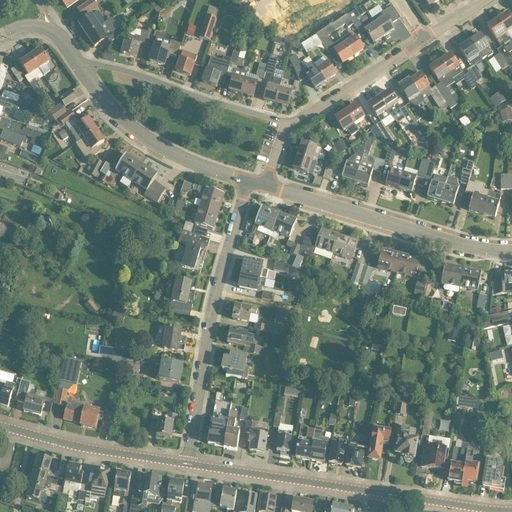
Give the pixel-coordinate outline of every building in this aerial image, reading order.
[(60,0),(67,9),(80,0),(60,0)] [(438,0),(423,0),(429,8),(439,2),(438,0)] [(84,7),(89,15),(98,9),(92,1),(91,2),(84,7)] [(161,5),(154,11),(157,15),(164,10),(161,5)] [(347,17),(353,26),(359,22),(357,19),(361,17),(367,13),(363,6),(347,17)] [(227,17),(236,20),(239,10),(229,8),(227,17)] [(392,8),(383,14),(382,14),(373,20),(373,21),(372,21),(383,38),(394,31),(391,26),(400,20),(392,8)] [(105,24),(97,13),(79,25),(86,37),(105,24)] [(510,40),(511,39),(511,20),(508,14),(498,21),(509,39),(510,40)] [(199,39),(210,43),(216,21),(206,17),(199,39)] [(347,30),(353,26),(347,17),(332,27),(332,26),(331,27),(335,32),(345,26),(347,30)] [(372,21),(363,28),(359,22),(353,26),(360,35),(365,32),(373,45),(383,38),(372,21)] [(487,28),(499,46),(509,39),(498,21),(487,28)] [(246,32),(254,34),(256,24),(248,22),(246,32)] [(94,48),(101,44),(105,49),(103,51),(104,52),(124,38),(120,31),(114,34),(106,23),(105,24),(86,37),(94,48)] [(196,29),(189,27),(186,35),(193,37),(196,29)] [(327,38),(335,32),(331,27),(316,36),(329,56),(334,53),(342,65),(353,58),(341,41),(333,46),(327,38)] [(125,42),(124,46),(122,55),(137,59),(141,43),(146,45),(151,46),(154,31),(149,30),(148,34),(143,33),(142,39),(136,38),(135,40),(129,38),(128,43),(125,42)] [(341,41),(353,58),(363,52),(351,34),(341,41)] [(481,61),(482,61),(487,57),(488,58),(492,55),(480,36),(469,43),(481,61)] [(274,45),(280,47),(282,40),(275,39),(274,45)] [(309,41),(301,45),(306,53),(314,48),(309,41)] [(168,49),(154,45),(149,63),(164,67),(167,57),(176,59),(181,46),(169,43),(168,49)] [(482,62),(482,61),(481,61),(469,43),(459,50),(471,68),(467,71),(469,74),(476,85),(483,81),(474,67),(482,62)] [(502,48),(501,48),(497,51),(508,69),(511,66),(511,62),(511,61),(507,54),(504,51),(502,48)] [(30,58),(39,70),(45,66),(49,63),(40,51),(30,58)] [(231,61),(230,64),(242,67),(244,60),(238,59),(240,53),(234,51),(231,61)] [(197,57),(183,52),(176,73),(190,78),(197,57)] [(303,69),(301,64),(295,56),(289,60),(296,73),(296,74),(303,69)] [(452,81),(462,75),(450,56),(440,63),(452,81)] [(494,59),(502,72),(507,68),(499,56),(494,59)] [(37,78),(42,75),(39,70),(30,58),(20,65),(28,77),(25,79),(29,86),(38,80),(37,78)] [(230,64),(231,61),(223,58),(218,73),(207,69),(207,70),(202,84),(216,89),(221,74),(227,76),(230,64)] [(266,75),(273,76),(277,61),(270,59),(266,75)] [(335,77),(326,63),(316,70),(325,84),(335,77)] [(438,92),(450,110),(457,106),(444,86),(452,81),(440,63),(429,70),(442,89),(438,92)] [(266,71),(267,66),(259,64),(256,77),(255,79),(258,79),(263,81),(266,71)] [(315,67),(313,65),(303,72),(315,90),(325,84),(316,70),(314,67),(315,67)] [(19,84),(25,79),(17,67),(10,71),(19,84)] [(245,82),(247,75),(247,74),(235,71),(229,92),(241,96),(245,82)] [(469,74),(464,77),(462,78),(464,81),(471,92),(478,87),(476,85),(469,74)] [(410,82),(420,97),(430,90),(420,76),(410,82)] [(275,105),(281,85),(282,82),(270,79),(268,86),(263,102),(275,105)] [(253,99),(257,85),(245,82),(241,96),(253,99)] [(281,85),(275,105),(287,108),(292,92),(299,94),(299,84),(295,82),(293,88),(281,85)] [(425,104),(423,102),(420,97),(410,82),(400,89),(410,105),(405,108),(416,124),(416,123),(424,118),(418,108),(425,104)] [(436,88),(431,91),(430,92),(433,96),(431,97),(439,110),(441,109),(446,105),(438,92),(437,90),(436,88)] [(2,99),(17,104),(19,97),(4,92),(2,99)] [(72,92),(64,98),(60,100),(65,108),(77,99),(72,92)] [(416,124),(405,108),(401,111),(389,93),(379,100),(391,118),(397,125),(398,124),(405,120),(409,126),(412,131),(418,127),(416,123),(416,124)] [(500,94),(489,101),(495,110),(505,103),(500,94)] [(2,99),(0,98),(0,107),(11,111),(13,105),(16,106),(17,104),(2,99)] [(380,124),(381,124),(391,118),(379,100),(368,106),(380,124)] [(59,121),(67,115),(61,105),(49,114),(55,123),(59,121)] [(345,113),(354,126),(364,120),(355,107),(345,113)] [(483,109),(477,113),(481,119),(487,115),(483,109)] [(511,116),(510,109),(500,112),(502,123),(511,120),(511,116)] [(59,121),(64,128),(66,126),(65,125),(74,119),(75,120),(76,119),(71,112),(67,115),(59,121)] [(343,133),(354,126),(345,113),(335,120),(343,133)] [(96,131),(88,119),(70,131),(78,144),(83,140),(96,131)] [(380,124),(375,127),(385,143),(382,145),(389,147),(393,148),(394,144),(394,143),(385,128),(381,124),(380,124)] [(373,142),(382,145),(385,143),(375,127),(369,131),(374,137),(368,141),(373,142)] [(458,134),(454,128),(449,132),(452,137),(458,134)] [(0,138),(0,139),(20,148),(24,139),(3,130),(0,138)] [(96,131),(83,140),(91,152),(104,143),(96,131)] [(68,139),(64,132),(59,135),(63,142),(68,139)] [(32,139),(30,145),(38,148),(40,142),(32,139)] [(368,141),(368,140),(365,141),(350,150),(355,156),(349,160),(347,164),(346,164),(341,180),(355,184),(368,141)] [(342,141),(333,146),(339,156),(348,150),(342,141)] [(368,188),(374,167),(366,164),(373,142),(368,141),(355,184),(368,188)] [(297,158),(313,163),(318,150),(302,144),(297,158)] [(384,164),(391,166),(392,165),(396,149),(393,148),(389,147),(385,163),(384,162),(384,164)] [(20,157),(36,165),(40,158),(28,154),(22,152),(20,157)] [(131,183),(141,167),(125,156),(115,173),(131,183)] [(312,177),(317,164),(313,163),(297,158),(293,171),(312,177)] [(440,203),(447,179),(433,176),(434,170),(437,171),(440,161),(437,161),(432,159),(431,161),(431,163),(429,163),(424,179),(433,181),(432,184),(431,184),(426,199),(440,203)] [(424,179),(429,163),(426,162),(422,160),(418,173),(418,174),(417,177),(424,179)] [(98,175),(99,175),(100,174),(99,173),(103,165),(95,161),(89,175),(96,179),(98,175)] [(467,186),(472,173),(471,173),(474,164),(469,163),(466,171),(463,170),(461,174),(463,175),(460,184),(467,186)] [(404,170),(391,166),(385,187),(398,191),(402,177),(404,170)] [(141,167),(131,183),(146,193),(144,197),(157,205),(165,191),(153,184),(157,177),(141,167)] [(330,182),(334,169),(327,167),(323,180),(330,182)] [(40,177),(42,171),(36,168),(34,174),(40,177)] [(411,195),(415,181),(402,177),(398,191),(411,195)] [(447,179),(440,203),(453,207),(459,188),(457,184),(458,180),(449,178),(449,179),(448,179),(447,179)] [(199,208),(218,214),(223,196),(206,190),(184,183),(180,194),(184,195),(193,191),(197,192),(203,199),(203,200),(201,200),(199,208)] [(486,200),(481,216),(495,220),(500,204),(498,203),(499,198),(488,195),(487,200),(486,200)] [(481,216),(486,200),(473,196),(468,212),(481,216)] [(212,232),(218,214),(199,208),(194,226),(186,224),(183,232),(193,235),(195,227),(212,232)] [(272,233),(279,216),(261,209),(254,225),(272,233)] [(279,216),(272,233),(273,233),(290,240),(296,223),(279,216)] [(42,230),(39,238),(55,244),(58,236),(42,230)] [(210,241),(193,235),(183,232),(181,238),(180,238),(178,244),(187,247),(182,262),(180,262),(178,268),(200,274),(204,262),(197,261),(201,246),(207,248),(210,241)] [(321,232),(317,245),(311,243),(311,242),(305,239),(300,251),(313,256),(315,250),(325,254),(323,260),(331,263),(333,256),(339,238),(321,232)] [(83,238),(77,236),(75,242),(81,244),(83,238)] [(333,256),(338,258),(351,262),(357,244),(339,238),(333,256)] [(297,246),(288,242),(286,248),(295,251),(297,246)] [(28,259),(35,253),(28,246),(22,252),(28,259)] [(271,260),(274,251),(265,249),(263,257),(271,260)] [(396,275),(400,257),(382,252),(377,271),(396,275)] [(400,257),(396,275),(401,277),(402,275),(405,276),(404,278),(414,280),(419,262),(400,257)] [(242,276),(266,281),(268,272),(263,271),(264,265),(245,262),(242,276)] [(286,277),(298,279),(303,281),(305,273),(299,271),(292,269),(275,263),(274,271),(287,274),(286,277)] [(359,286),(365,267),(357,265),(349,287),(357,290),(358,286),(359,286)] [(365,267),(359,286),(367,288),(373,270),(365,267)] [(459,290),(463,271),(444,267),(440,286),(444,286),(444,287),(443,290),(444,291),(458,294),(459,290)] [(459,290),(465,291),(466,290),(468,290),(468,292),(477,294),(481,275),(463,271),(459,290)] [(511,274),(504,274),(504,278),(494,279),(492,296),(511,295),(511,274)] [(264,289),(266,281),(242,276),(239,290),(258,294),(259,288),(264,289)] [(191,285),(176,281),(169,313),(190,318),(194,297),(188,295),(191,285)] [(423,297),(426,285),(418,282),(414,295),(423,297)] [(273,302),(274,300),(275,295),(263,293),(262,300),(273,302)] [(486,297),(480,295),(477,310),(483,311),(486,297)] [(421,307),(430,309),(432,300),(424,298),(421,307)] [(97,309),(95,307),(91,303),(86,308),(91,314),(97,309)] [(257,312),(245,309),(235,307),(232,321),(249,324),(250,316),(256,317),(257,312)] [(111,318),(121,323),(125,315),(115,310),(111,318)] [(511,327),(511,315),(507,317),(506,313),(489,317),(481,331),(511,323),(511,325),(511,326),(511,327)] [(268,327),(255,325),(254,332),(267,334),(268,327)] [(181,332),(166,329),(162,350),(184,353),(187,339),(180,338),(181,332)] [(248,331),(246,330),(239,329),(238,333),(230,332),(227,345),(245,349),(245,348),(249,349),(248,355),(259,357),(261,349),(252,347),(254,336),(247,335),(248,331)] [(459,332),(450,330),(449,337),(457,339),(459,332)] [(148,353),(153,349),(148,343),(143,347),(148,353)] [(136,354),(112,350),(111,358),(135,362),(136,354)] [(247,359),(241,358),(231,356),(230,362),(224,360),(222,371),(229,372),(229,373),(231,374),(230,378),(243,381),(243,380),(247,381),(249,368),(245,367),(247,359)] [(182,367),(174,366),(175,361),(167,360),(167,363),(161,363),(160,370),(158,369),(156,381),(179,385),(179,384),(181,368),(182,368),(182,367)] [(14,386),(5,383),(0,381),(0,406),(8,409),(14,386)] [(26,405),(23,413),(40,418),(42,414),(47,415),(50,404),(27,398),(31,385),(21,382),(16,402),(26,405)] [(65,408),(68,393),(58,392),(56,406),(65,408)] [(464,398),(459,397),(458,408),(466,409),(467,399),(467,397),(464,398)] [(224,448),(229,414),(230,408),(230,405),(215,403),(208,446),(224,448)] [(405,418),(406,407),(397,405),(395,417),(405,418)] [(64,421),(81,425),(80,427),(95,431),(97,421),(102,422),(104,414),(99,412),(100,412),(84,408),(84,409),(67,406),(64,421)] [(176,417),(174,417),(174,416),(168,415),(167,416),(163,415),(164,411),(153,409),(151,420),(159,422),(156,439),(164,441),(164,439),(170,440),(173,424),(175,425),(176,417)] [(242,410),(240,421),(247,422),(248,411),(242,410)] [(425,417),(422,436),(429,438),(431,430),(432,430),(433,424),(432,423),(433,414),(427,413),(426,417),(425,417)] [(224,448),(223,450),(236,452),(239,434),(234,433),(235,422),(236,422),(238,415),(229,414),(224,448)] [(280,429),(280,426),(281,416),(276,415),(273,429),(279,430),(279,429),(280,429)] [(286,417),(285,426),(297,427),(298,419),(286,417)] [(246,423),(246,424),(244,434),(250,435),(248,445),(250,445),(249,453),(264,455),(267,435),(255,433),(257,424),(246,423)] [(450,433),(451,424),(442,423),(441,432),(450,433)] [(309,462),(313,442),(314,433),(308,432),(308,430),(304,428),(301,425),(298,440),(295,460),(309,462)] [(398,442),(397,446),(395,456),(403,457),(402,459),(404,459),(404,462),(405,464),(410,464),(412,462),(413,461),(414,461),(416,447),(419,448),(420,442),(418,442),(419,440),(410,439),(411,435),(409,435),(410,430),(401,428),(400,434),(398,433),(397,442),(398,442)] [(391,432),(373,429),(368,461),(379,462),(382,444),(389,445),(391,432)] [(313,442),(309,462),(324,464),(326,448),(328,448),(328,445),(327,445),(321,444),(321,439),(323,431),(315,430),(313,442)] [(288,458),(292,433),(279,431),(277,438),(279,438),(276,453),(280,454),(280,456),(288,458)] [(450,441),(429,438),(428,446),(424,446),(422,462),(421,469),(441,472),(443,459),(445,459),(446,450),(449,451),(450,441)] [(358,446),(350,445),(346,468),(360,470),(362,459),(363,459),(365,448),(368,449),(370,440),(362,439),(361,450),(358,449),(358,446)] [(346,443),(332,441),(328,465),(341,467),(343,456),(344,456),(346,443)] [(466,452),(461,487),(465,488),(466,485),(475,486),(478,466),(471,465),(474,453),(476,453),(477,447),(472,446),(472,442),(468,441),(466,452)] [(466,452),(462,451),(462,450),(454,449),(451,464),(450,464),(450,466),(451,466),(448,483),(454,484),(454,486),(461,487),(466,452)] [(489,492),(503,494),(505,481),(503,481),(504,470),(502,470),(503,464),(494,463),(495,457),(488,456),(483,485),(484,485),(484,486),(488,486),(487,489),(487,490),(488,491),(489,492)] [(48,476),(48,477),(63,481),(67,464),(61,462),(58,473),(49,471),(51,462),(46,461),(38,459),(34,472),(48,476)] [(62,495),(61,501),(68,502),(69,498),(67,496),(68,491),(77,493),(80,492),(83,476),(79,476),(81,470),(74,468),(75,465),(69,464),(64,489),(62,495)] [(46,484),(48,477),(48,476),(34,472),(34,473),(30,486),(62,495),(64,489),(46,484)] [(86,494),(85,503),(90,503),(90,501),(96,502),(97,496),(105,497),(109,473),(101,472),(100,473),(96,473),(95,482),(93,482),(91,494),(86,494)] [(130,511),(132,503),(127,502),(131,477),(117,474),(113,498),(120,500),(119,506),(124,507),(123,511),(130,511)] [(132,503),(130,511),(144,511),(147,497),(159,499),(161,482),(159,481),(143,478),(139,499),(133,498),(132,503)] [(181,505),(182,495),(184,485),(170,483),(166,506),(162,505),(161,511),(174,511),(175,509),(171,509),(172,503),(181,505)] [(61,501),(62,495),(30,486),(26,500),(46,506),(47,499),(53,500),(54,499),(61,501)] [(209,505),(210,499),(212,489),(198,487),(197,496),(196,496),(194,510),(193,511),(200,511),(202,511),(207,511),(212,511),(213,506),(209,505)] [(85,503),(86,494),(80,492),(78,502),(80,502),(79,505),(84,505),(84,502),(85,503)] [(233,511),(235,504),(236,494),(222,492),(220,509),(227,511),(233,511)] [(235,504),(233,511),(254,511),(256,503),(254,503),(255,497),(249,496),(249,498),(242,496),(241,505),(235,504)] [(261,498),(259,508),(258,511),(273,511),(275,500),(261,498)] [(293,501),(292,511),(291,511),(311,511),(313,504),(293,501)]
